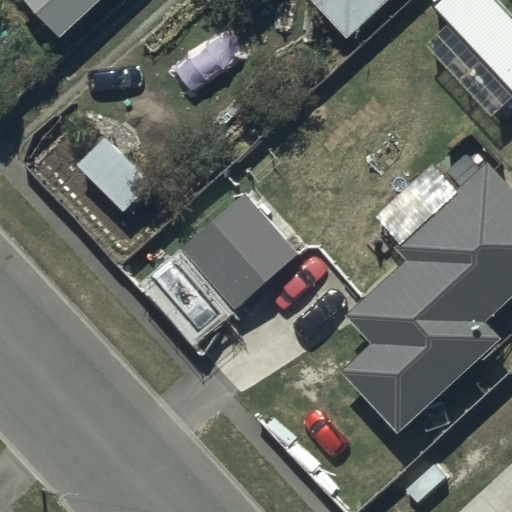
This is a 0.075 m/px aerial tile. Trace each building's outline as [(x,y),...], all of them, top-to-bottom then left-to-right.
[(99,0),(39,0),(67,30),(99,0)] [(394,0),(317,0),(354,38),(394,0)] [(86,172),(128,215),(155,188),(113,145),(86,172)] [(511,317),(511,182),(496,166),(406,249),(422,267),(362,322),(387,348),(350,383),(405,442),(509,344),(497,332),(511,317)] [(294,248),(247,193),(191,241),(239,295),(294,248)]
